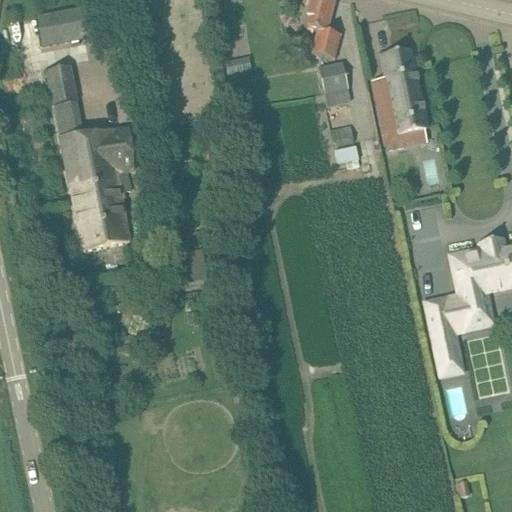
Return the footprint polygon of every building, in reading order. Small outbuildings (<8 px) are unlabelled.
[(311,56),(334,62),(340,37),(327,34),(335,3),(323,0),(309,0),(304,21),(306,30),(317,33),(311,56)] [(84,9),(35,19),(41,50),(90,40),(84,9)] [(372,86),(383,140),(426,131),(409,53),(381,59),(386,83),(372,86)] [(318,70),(327,109),(350,103),(341,64),(318,70)] [(45,73),(52,108),(54,108),(82,254),(129,244),(120,195),(130,193),(127,174),(134,173),(128,131),(77,138),(70,105),(78,103),(71,68),(45,73)] [(329,132),(333,148),(353,144),(350,128),(329,132)] [(459,299),(426,306),(438,365),(458,361),(452,334),(460,332),(491,326),(488,313),(485,295),(511,289),(511,251),(505,253),(502,242),(479,247),(480,253),(451,259),(459,299)]
